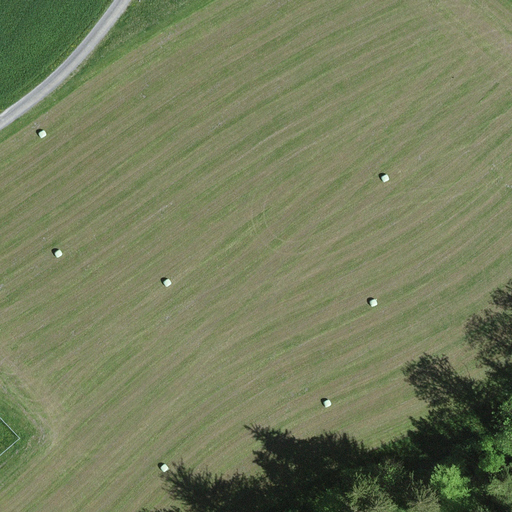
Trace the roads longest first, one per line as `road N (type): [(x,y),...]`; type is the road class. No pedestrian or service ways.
road 1 (track): [(117,0),(59,71),(0,112)]
road 2 (track): [(59,71),(170,0)]
